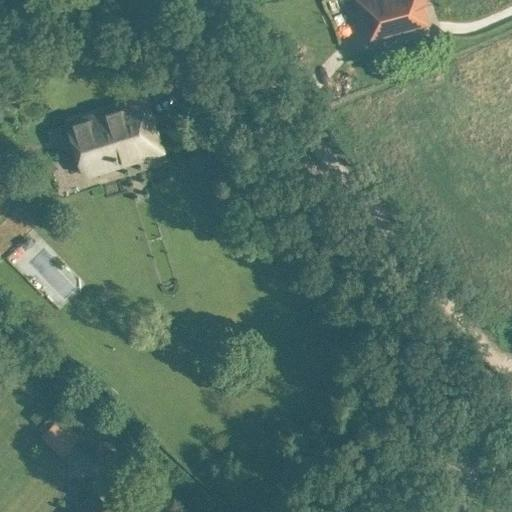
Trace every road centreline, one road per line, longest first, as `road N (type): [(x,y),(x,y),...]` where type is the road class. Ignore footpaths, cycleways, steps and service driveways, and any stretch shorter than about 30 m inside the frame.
road 1 (unclassified): [(511,372),(197,0)]
road 2 (tertiary): [(454,511),(478,445),(511,388)]
